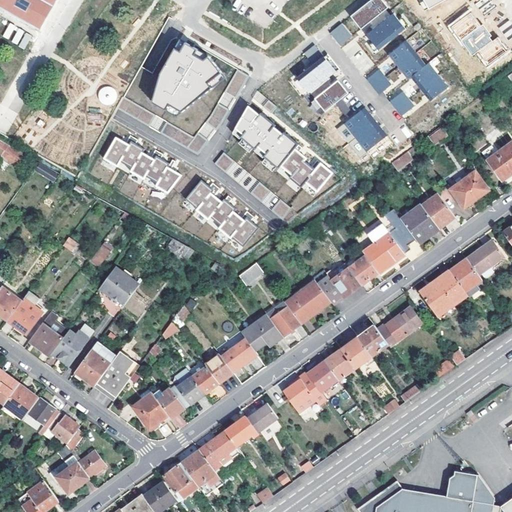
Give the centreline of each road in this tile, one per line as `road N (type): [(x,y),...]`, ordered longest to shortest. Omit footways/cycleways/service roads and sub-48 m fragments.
road 1 (residential): [(511,202),(157,457)]
road 2 (tertiary): [(283,511),(511,348)]
road 3 (residential): [(0,341),(157,457)]
road 4 (residential): [(275,63),(201,163)]
